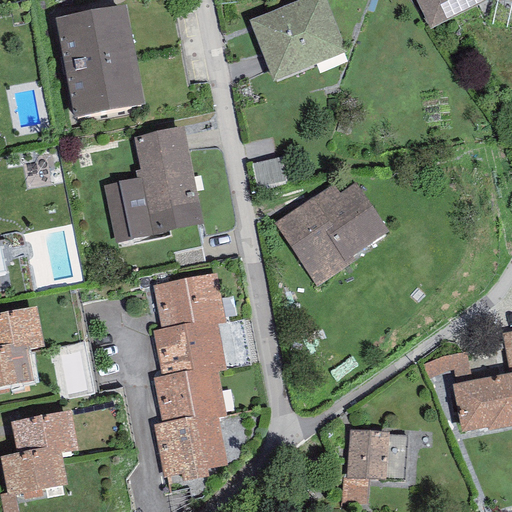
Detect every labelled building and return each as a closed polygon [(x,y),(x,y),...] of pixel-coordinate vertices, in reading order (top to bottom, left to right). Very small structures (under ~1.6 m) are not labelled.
[(325,0),(300,0),(249,20),(274,81),(346,52),(325,0)] [(511,0),(416,0),(431,29),(489,0),(500,0),(511,2),(511,0)] [(127,6),(56,18),(74,118),(145,105),(127,6)] [(183,128),(134,138),(141,170),(135,172),(136,179),(104,186),(117,243),(204,224),(183,128)] [(281,157),(252,164),(258,191),(287,184),(281,157)] [(274,223),(317,287),(356,261),(352,257),(388,232),(356,182),(340,193),(334,184),(274,223)] [(216,321),(217,324),(225,323),(216,274),(153,286),(161,329),(216,321)] [(36,307),(0,314),(0,346),(27,342),(28,350),(44,347),(36,307)] [(215,367),(217,372),(226,371),(217,324),(216,321),(161,329),(153,331),(162,377),(215,367)] [(511,332),(502,334),(509,374),(511,373),(511,332)] [(0,346),(0,386),(33,380),(28,350),(27,342),(0,346)] [(469,368),(466,351),(439,358),(425,367),(431,378),(449,371),(469,368)] [(218,416),(218,418),(226,417),(217,372),(215,367),(162,377),(154,378),(161,424),(193,417),(194,420),(218,416)] [(511,373),(509,374),(452,386),(462,432),(488,427),(488,430),(511,425),(511,373)] [(71,410),(12,422),(18,453),(62,445),(63,453),(79,450),(71,410)] [(161,424),(154,426),(164,477),(182,473),(183,480),(209,476),(207,469),(226,466),(218,418),(218,416),(194,420),(193,417),(161,424)] [(387,433),(349,430),(346,479),(368,480),(384,481),(387,433)] [(18,453),(0,457),(7,493),(8,497),(15,496),(24,494),(41,490),(68,483),(63,453),(62,445),(18,453)] [(366,506),(368,480),(346,479),(343,479),(341,505),(366,506)] [(42,496),(41,490),(24,494),(24,500),(42,496)] [(18,511),(15,496),(8,497),(7,493),(0,494),(0,498),(2,511),(18,511)]
